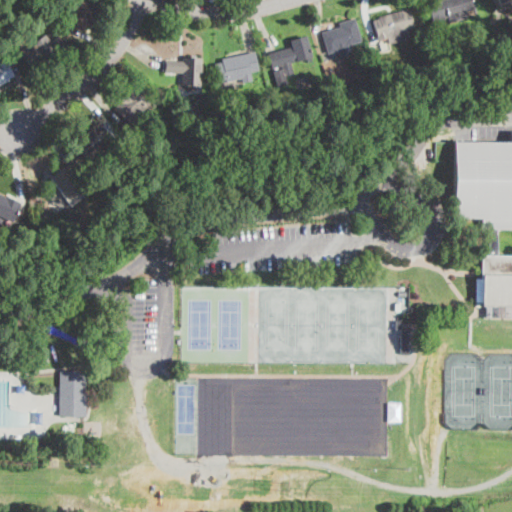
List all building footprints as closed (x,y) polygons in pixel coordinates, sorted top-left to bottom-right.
[(100,0),(104,3),(92,18),(79,33),(62,20),(70,11),(72,13),(82,0),(100,0)] [(471,0),(474,9),(466,12),(467,17),(449,22),(447,16),(443,17),(444,21),(433,24),(426,0),(471,0)] [(34,16),(27,20),(22,13),(29,9),(34,16)] [(410,11),(414,27),(406,29),(408,38),(388,44),(387,39),(379,41),(374,22),(373,21),(380,19),(379,17),(402,11),(402,13),(410,11)] [(346,46),(348,55),(339,58),(337,52),(328,54),(322,33),(340,27),(339,23),(355,18),(362,42),(346,46)] [(52,31),(61,44),(30,67),(21,54),(33,46),(31,43),(32,43),(43,35),(44,36),(52,31)] [(290,63),(292,73),(283,76),(281,66),(272,68),(267,53),(292,47),(290,40),(306,36),(312,57),(290,63)] [(497,41),(491,44),(489,38),(495,36),(497,41)] [(249,72),(251,81),(243,83),(242,79),(218,84),(214,65),(222,63),(222,59),(254,52),(258,70),(249,72)] [(9,81),(0,86),(0,59),(4,57),(15,76),(8,79),(9,81)] [(202,58),(201,86),(181,85),(181,73),(165,73),(165,61),(182,62),(182,57),(202,58)] [(139,119),(132,127),(114,109),(126,96),(137,85),(152,100),(136,116),(139,119)] [(115,144),(108,149),(105,146),(87,160),(74,144),(100,124),(115,144)] [(511,229),(498,229),(498,256),(511,256),(511,318),(486,318),(486,306),(481,306),(481,302),(476,302),(476,279),(482,279),(482,256),(489,256),(489,229),(482,229),(482,218),(454,218),(454,142),(511,143),(511,229)] [(78,192),(69,199),(53,178),(68,166),(84,187),(78,192)] [(19,204),(12,221),(0,216),(0,194),(20,202),(19,204)] [(395,328),(394,363),(258,362),(177,360),(179,288),(395,289),(395,328)] [(408,354),(400,354),(400,330),(408,330),(408,354)] [(82,416),(59,416),(59,372),(86,372),(87,416),(82,416)] [(24,384),(24,393),(16,392),(16,384),(24,384)] [(43,411),(43,424),(35,424),(35,411),(43,411)]
